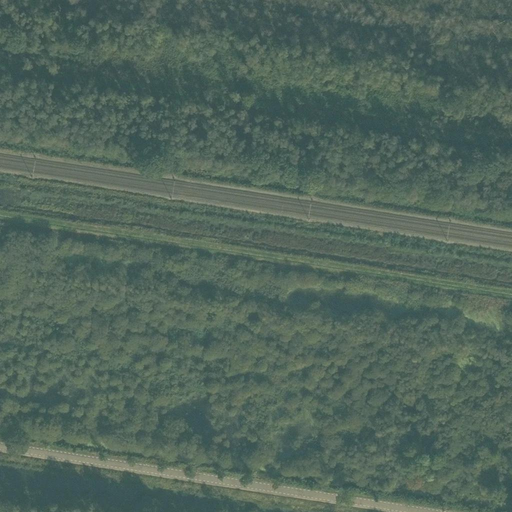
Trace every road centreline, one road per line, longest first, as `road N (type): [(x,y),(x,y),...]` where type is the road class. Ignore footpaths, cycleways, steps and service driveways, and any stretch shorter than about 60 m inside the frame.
road 1 (track): [(0,214),(511,295)]
road 2 (tertiary): [(420,511),(0,446)]
